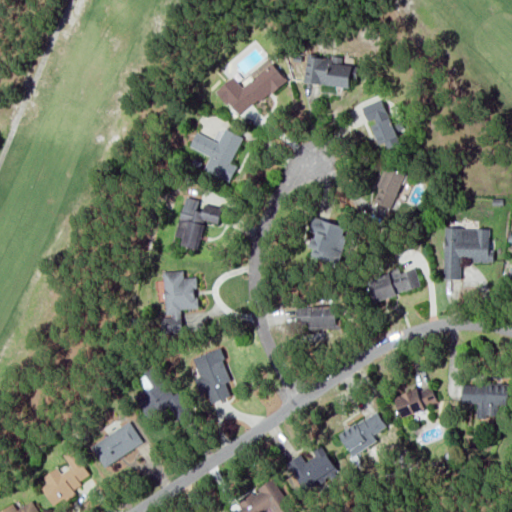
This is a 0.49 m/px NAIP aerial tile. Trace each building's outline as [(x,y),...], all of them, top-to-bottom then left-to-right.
[(304,81),(350,87),(353,65),(342,63),(342,58),(308,53),(304,81)] [(286,78),(272,61),(242,86),(233,75),(215,90),(227,105),(230,102),(241,116),(286,78)] [(230,181),(237,165),(231,163),(243,136),(224,128),(218,141),(196,132),(190,146),(210,154),(204,169),(230,181)] [(373,200),(391,208),(405,176),(387,168),(373,200)] [(198,248),(205,220),(218,223),(222,206),(185,197),(176,235),(182,236),(180,244),(198,248)] [(308,254),(338,262),(348,226),(314,216),(309,231),(314,233),(308,254)] [(489,228),(444,227),(443,278),(460,278),(460,255),(473,256),(473,261),(493,262),(493,250),(489,250),(489,228)] [(420,288),(416,268),(399,271),(399,270),(368,276),(373,298),(420,288)] [(163,271),(166,315),(162,316),(162,332),(182,331),(181,308),(198,307),(196,276),(184,277),(183,270),(163,271)] [(297,326),(337,325),(336,305),(296,306),(297,326)] [(193,356),(199,376),(194,377),(199,392),(207,390),(210,402),(231,395),(226,380),(231,379),(221,347),(193,356)] [(148,418),(169,405),(180,423),(193,416),(178,390),(172,394),(156,366),(138,376),(145,388),(135,394),(148,418)] [(462,383),(462,402),(477,402),(477,415),(498,416),(498,403),(509,403),(509,384),(462,383)] [(395,395),(400,414),(437,405),(432,385),(395,395)] [(377,439),(373,434),(386,425),(376,409),(339,433),(352,455),(377,439)] [(91,445),(104,466),(143,442),(130,420),(91,445)] [(303,489),(336,468),(322,445),(312,452),(315,455),(306,461),(300,453),(286,462),(303,489)] [(54,505),(76,492),(72,486),(90,476),(73,448),(63,453),(71,466),(60,472),(57,467),(39,478),(54,505)] [(273,511),(294,511),(274,479),(236,502),(242,511),(256,511),(269,504),(273,511)]
